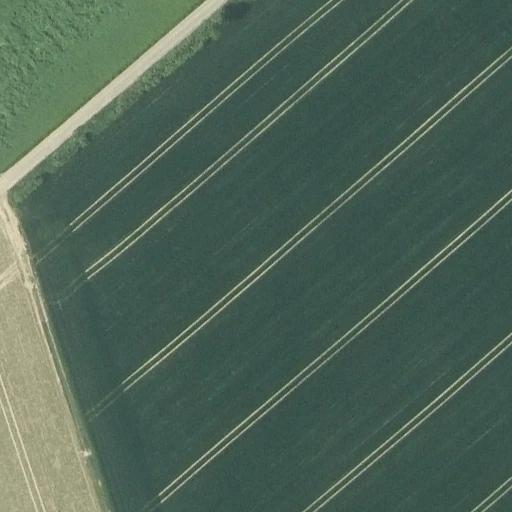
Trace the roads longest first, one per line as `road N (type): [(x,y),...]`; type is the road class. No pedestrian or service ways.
road 1 (track): [(112,511),(7,194)]
road 2 (track): [(0,201),(232,0)]
